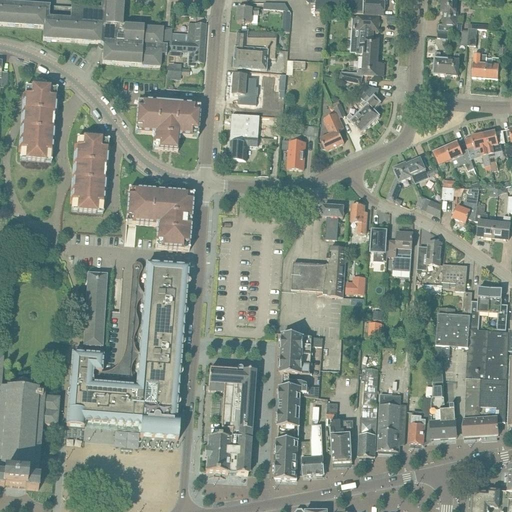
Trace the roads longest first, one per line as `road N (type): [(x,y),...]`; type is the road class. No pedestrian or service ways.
road 1 (unclassified): [(0,46),(71,78),(148,163),(204,184)]
road 2 (residential): [(349,167),(373,200),(434,226),(511,281)]
road 3 (tertiary): [(441,471),(259,506)]
road 4 (tertiary): [(193,361),(185,511)]
road 5 (residential): [(349,167),(301,188),(204,184)]
road 6 (residential): [(259,506),(267,366)]
